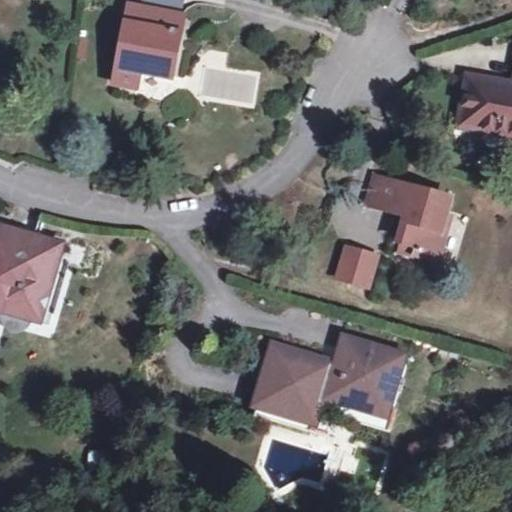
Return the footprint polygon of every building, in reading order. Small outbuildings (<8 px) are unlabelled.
[(164,33),(168,14),(132,7),(117,85),(138,90),(141,72),(174,78),(182,36),(164,33)] [(186,18),(168,14),(164,33),(182,36),(186,18)] [(511,85),(470,78),(462,126),(511,134),(511,85)] [(421,248),(418,258),(441,264),(450,233),(444,231),(453,199),(378,177),(375,188),(391,192),(386,210),(413,218),(406,244),(421,248)] [(370,206),(386,210),(391,192),(375,188),(370,206)] [(53,278),(58,262),(62,247),(36,240),(34,247),(19,243),(16,236),(0,231),(0,304),(6,306),(5,312),(4,317),(5,322),(8,326),(11,330),(16,332),(21,332),(26,331),(30,328),(33,325),(34,320),(53,326),(56,314),(36,309),(41,293),(49,295),(51,286),(63,289),(56,280),(53,278)] [(371,290),(381,253),(343,243),(333,280),(371,290)] [(403,254),(418,258),(421,248),(406,244),(403,254)] [(70,264),(58,262),(53,278),(56,280),(63,289),(70,264)] [(56,314),(63,289),(51,286),(49,295),(41,293),(36,309),(56,314)] [(394,393),(399,377),(394,375),(399,356),(346,340),(336,374),(325,371),(327,365),(278,352),(265,401),(274,405),(272,409),(297,416),(298,412),(314,418),(324,386),(338,389),(334,401),(353,408),(354,404),(385,413),(391,392),(394,393)]
